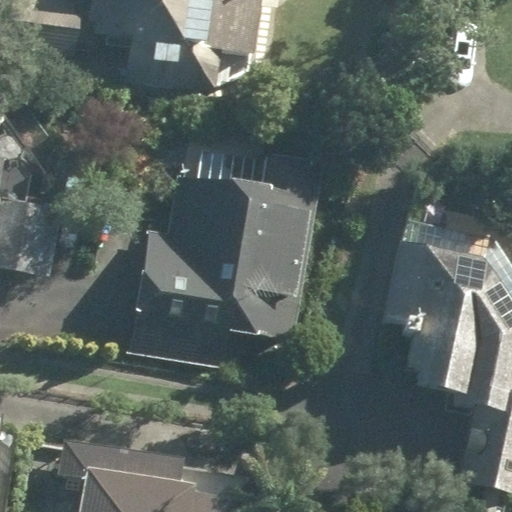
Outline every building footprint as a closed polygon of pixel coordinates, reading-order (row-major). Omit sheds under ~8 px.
[(0,0),(0,64),(242,102),(258,0),(83,0),(82,12),(39,5),(39,0),(0,0)] [(141,236),(121,361),(235,379),(240,348),(294,356),(324,174),(179,151),(165,240),(141,236)] [(0,280),(48,289),(60,221),(0,210),(0,172),(1,170),(0,169),(0,280)] [(511,292),(502,277),(393,253),(375,339),(406,346),(393,405),(464,420),(447,497),(511,511),(511,292)] [(166,511),(168,463),(54,459),(53,484),(69,485),(67,511),(166,511)]
